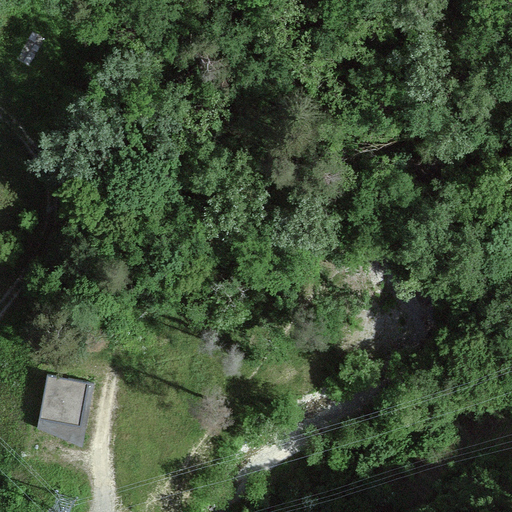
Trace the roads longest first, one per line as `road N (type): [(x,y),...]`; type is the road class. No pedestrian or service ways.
road 1 (track): [(0,307),(33,266),(49,229),(45,197),(0,136)]
road 2 (track): [(105,511),(102,434),(110,384)]
